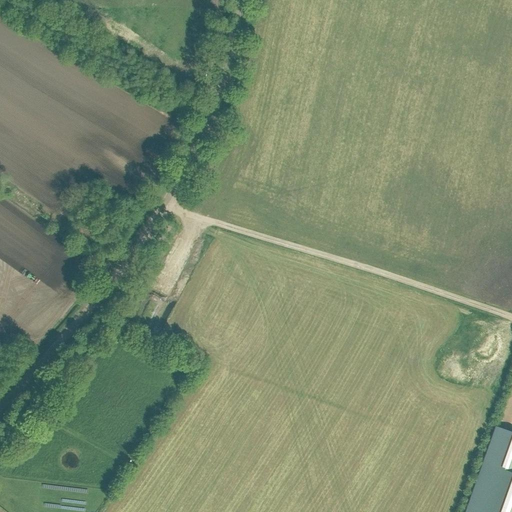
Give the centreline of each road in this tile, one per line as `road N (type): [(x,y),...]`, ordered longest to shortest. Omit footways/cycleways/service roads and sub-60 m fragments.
road 1 (unclassified): [(0,407),(119,271),(206,123),(238,0)]
road 2 (track): [(511,316),(159,203),(139,178)]
